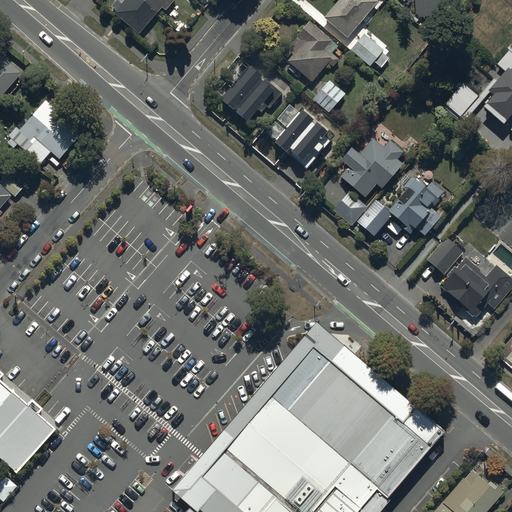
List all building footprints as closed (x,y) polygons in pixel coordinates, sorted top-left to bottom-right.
[(123,0),(120,4),(118,1),(114,6),(117,8),(113,12),(139,33),(160,7),(164,10),(172,0),(123,0)] [(337,0),(324,18),(348,36),(378,0),(377,0),(337,0)] [(414,0),(415,14),(420,18),(448,15),(449,1),(457,1),(456,0),(414,0)] [(337,45),(309,20),(296,35),(298,36),(287,49),(292,53),(287,60),(311,80),(327,61),(333,66),(339,59),(331,52),(337,45)] [(384,49),(364,32),(350,49),(369,66),(374,60),(381,67),(389,57),(382,51),(384,49)] [(511,51),(509,48),(497,62),(504,68),(487,88),(492,93),(482,104),(503,121),(511,110),(511,51)] [(0,95),(21,71),(0,53),(0,95)] [(249,64),(231,87),(225,82),(218,91),(224,96),(221,99),(233,108),(234,106),(237,109),(236,110),(247,119),(256,107),(262,111),(266,105),(269,107),(281,92),(265,79),(263,81),(258,77),(261,73),(249,64)] [(344,93),(329,80),(312,98),(328,112),(344,93)] [(80,134),(55,113),(57,110),(44,99),(19,128),(15,125),(4,138),(14,147),(15,146),(37,166),(50,151),(59,159),(80,134)] [(322,148),(324,150),(331,141),(323,134),(327,129),(316,120),(314,122),(311,119),(313,116),(302,107),(274,142),(306,168),(315,157),(310,152),(313,148),(318,153),(322,148)] [(383,145),(373,137),(360,153),(350,145),(339,159),(347,165),(339,175),(365,196),(376,183),(382,188),(402,163),(397,160),(404,151),(388,139),(383,145)] [(0,214),(2,212),(0,210),(0,207),(12,193),(15,196),(24,186),(8,171),(0,179),(0,214)] [(426,187),(414,177),(389,208),(377,198),(358,221),(375,235),(391,217),(411,234),(415,228),(425,236),(441,216),(432,208),(441,197),(440,196),(443,191),(431,181),(426,187)] [(350,191),(333,209),(351,225),(368,207),(350,191)] [(464,250),(446,235),(426,259),(443,274),(464,250)] [(464,256),(441,285),(466,307),(465,309),(473,316),(474,315),(476,316),(488,303),(494,309),(511,287),(511,277),(496,264),(485,276),(480,271),(480,270),(464,256)] [(207,485),(183,511),(383,511),(446,441),(314,327),(281,364),(202,455),(189,470),(198,478),(207,485)] [(0,457),(18,472),(57,428),(0,378),(0,457)] [(483,511),(504,487),(492,478),(489,482),(473,468),(466,477),(462,474),(431,511),(483,511)] [(2,470),(0,472),(0,498),(3,502),(18,485),(2,470)]
